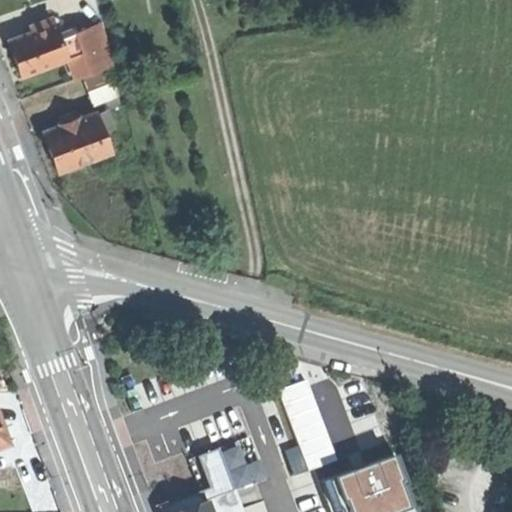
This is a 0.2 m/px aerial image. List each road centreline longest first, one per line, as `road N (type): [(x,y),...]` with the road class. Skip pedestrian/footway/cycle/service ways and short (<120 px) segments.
road 1 (tertiary): [(511,388),(18,252)]
road 2 (unknown): [(256,318),(251,243),(194,0)]
road 3 (secondary): [(109,511),(18,252)]
